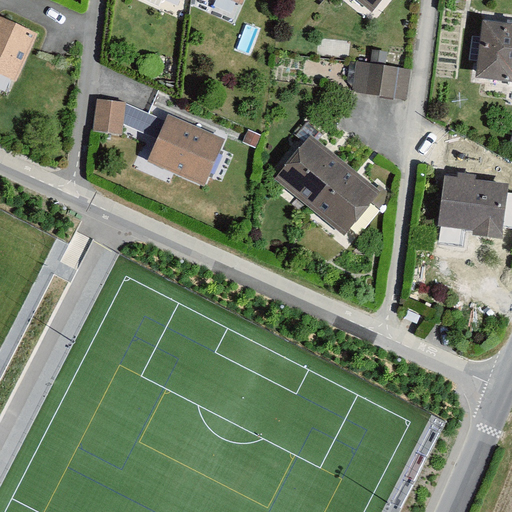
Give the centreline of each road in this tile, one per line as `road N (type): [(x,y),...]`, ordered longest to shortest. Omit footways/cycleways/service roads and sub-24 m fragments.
road 1 (unclassified): [(73,195),(387,336)]
road 2 (unclassified): [(387,336),(428,0)]
road 3 (unclassified): [(73,195),(93,0)]
road 4 (tertiary): [(450,511),(503,390)]
road 5 (unclassified): [(387,336),(503,390)]
